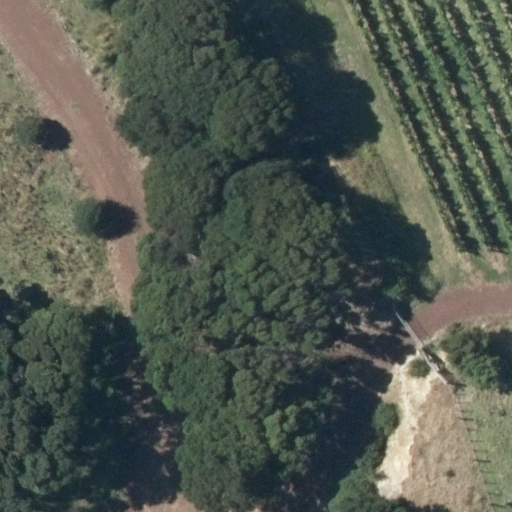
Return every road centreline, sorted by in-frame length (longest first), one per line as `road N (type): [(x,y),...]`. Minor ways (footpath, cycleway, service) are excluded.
road 1 (track): [(160,511),(184,451),(166,254),(56,57),(13,0)]
road 2 (track): [(302,511),(396,338),(511,298)]
